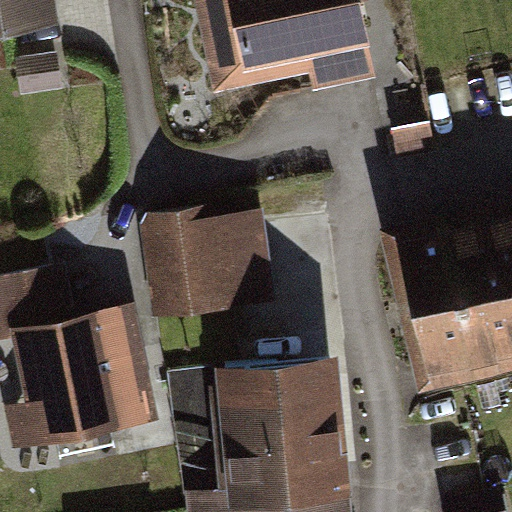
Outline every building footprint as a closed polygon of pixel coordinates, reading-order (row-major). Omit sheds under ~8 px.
[(0,0),(0,21),(50,14),(47,0),(0,0)] [(358,0),(235,0),(246,54),(364,30),(358,0)] [(17,58),(20,78),(59,72),(55,52),(17,58)] [(148,212),(162,308),(272,292),(262,222),(213,229),(209,203),(148,212)] [(511,210),(406,236),(436,359),(511,340),(511,210)] [(42,429),(121,413),(100,312),(21,328),(42,429)] [(343,511),(330,376),(229,385),(239,492),(195,496),(196,511),(343,511)] [(447,511),(503,511),(499,492),(446,504),(447,511)]
